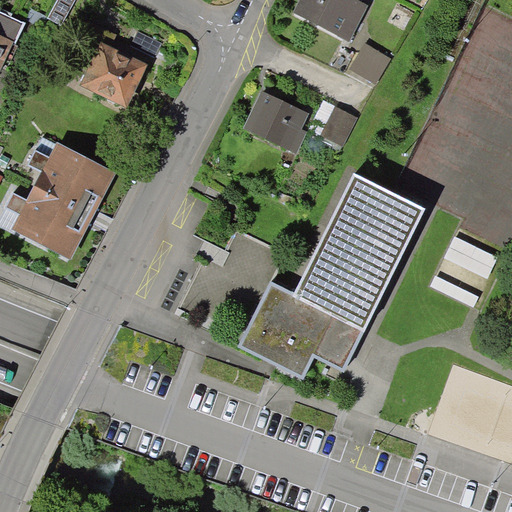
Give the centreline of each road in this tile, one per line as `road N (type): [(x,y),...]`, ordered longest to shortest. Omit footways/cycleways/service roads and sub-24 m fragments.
road 1 (motorway): [(511,502),(0,316)]
road 2 (residential): [(235,37),(8,494)]
road 3 (motorway): [(0,363),(408,511)]
